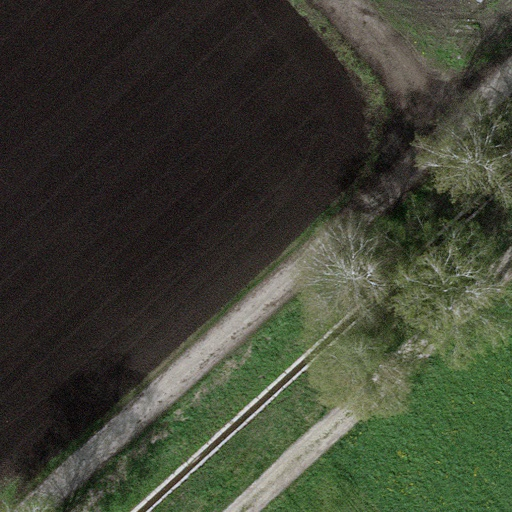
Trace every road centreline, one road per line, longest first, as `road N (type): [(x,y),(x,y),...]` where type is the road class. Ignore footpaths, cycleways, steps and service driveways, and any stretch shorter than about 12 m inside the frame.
road 1 (track): [(32,511),(511,74)]
road 2 (track): [(511,235),(220,511)]
road 3 (track): [(370,0),(470,110)]
